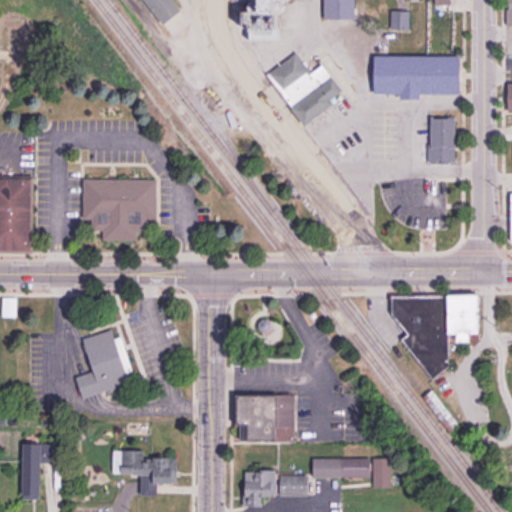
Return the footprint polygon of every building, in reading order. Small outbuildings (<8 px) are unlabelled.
[(147,0),(165,22),(181,9),(173,0),(147,0)] [(325,0),(325,17),(355,17),(355,0),(325,0)] [(458,0),(436,0),(436,10),(458,10),(458,0)] [(511,0),(502,0),(502,24),(511,24),(511,0)] [(391,10),(391,27),(408,27),(408,11),(391,10)] [(268,73),(306,124),(334,103),(331,98),(342,89),(333,77),(332,78),(321,64),(310,72),(296,52),(268,73)] [(374,57),(374,92),(459,92),(459,57),(374,57)] [(511,111),(511,83),(500,84),(500,112),(511,111)] [(455,116),(455,160),(429,160),(429,143),(432,143),(432,116),(455,116)] [(84,178),(84,217),(92,217),(92,229),(104,229),(104,239),(137,240),(137,229),(147,229),(147,218),(156,218),(156,178),(84,178)] [(0,180),(0,251),(32,251),(32,180),(0,180)] [(511,192),(503,193),(502,249),(511,249),(511,192)] [(480,294),(481,331),(470,332),(471,340),(458,340),(458,332),(450,332),(451,364),(434,378),(403,339),(409,334),(394,314),(393,295),(420,295),(421,294),(421,295),(480,294)] [(15,297),(15,315),(3,315),(3,297),(15,297)] [(102,389),(130,380),(128,373),(133,371),(122,336),(115,338),(112,329),(84,338),(95,370),(102,389)] [(95,370),(77,376),(83,396),(102,389),(95,370)] [(238,394),(294,394),(294,441),(241,441),(241,423),(239,423),(238,394)] [(82,422),(82,436),(72,436),(72,423),(82,422)] [(24,444),(23,497),(38,497),(38,494),(40,494),(40,460),(59,461),(59,444),(24,444)] [(114,450),(144,450),(144,459),(154,459),(154,457),(177,457),(178,481),(157,481),(157,495),(142,495),(142,473),(133,473),(133,472),(114,472),(114,450)] [(314,457),(391,457),(391,485),(373,485),(373,475),(314,475),(314,457)] [(245,471),(245,493),(244,493),(244,504),(262,505),(262,495),(273,495),(273,492),(276,492),(276,469),(259,469),(259,471),(252,471),(245,471)] [(280,475),(280,495),(307,495),(307,475),(280,475)]
